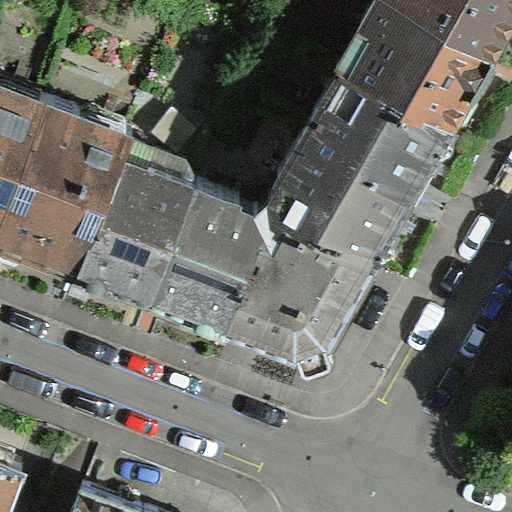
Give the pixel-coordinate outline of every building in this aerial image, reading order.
[(369,0),(360,16),(373,23),(350,63),(357,67),(452,121),(453,119),(450,118),(452,114),(460,118),(464,117),(475,97),(475,93),(467,88),(470,84),(472,85),(477,77),(493,48),(491,46),(410,0),(369,0)] [(511,0),(410,0),(491,46),(506,20),(511,8),(511,0)] [(357,67),(343,92),(326,82),(302,125),(411,187),(425,161),(430,152),(433,153),(452,121),(357,67)] [(0,205),(39,104),(0,88),(0,205)] [(40,248),(77,262),(125,136),(79,119),(84,105),(44,90),(39,104),(0,205),(0,247),(13,252),(27,246),(28,243),(40,248)] [(299,179),(285,205),(372,255),(374,256),(393,223),(391,221),(397,211),(411,187),(302,125),(278,167),(299,179)] [(126,132),(125,136),(77,262),(76,264),(112,278),(113,276),(122,279),(150,289),(194,173),(166,162),(171,149),(126,132)] [(223,317),(258,224),(230,213),(239,189),(194,173),(150,289),(181,301),(187,303),(186,307),(222,320),(223,317)] [(372,255),(285,205),(284,204),(258,223),(258,224),(223,317),(271,337),(271,340),(272,342),(274,344),(302,355),(328,347),(346,314),(347,311),(346,309),(345,307),(343,306),(349,295),(372,255)] [(0,511),(21,456),(0,447),(0,511)] [(173,511),(127,494),(83,478),(69,511),(173,511)]
